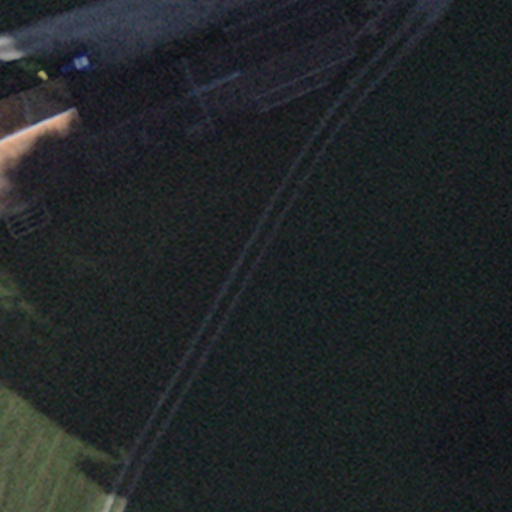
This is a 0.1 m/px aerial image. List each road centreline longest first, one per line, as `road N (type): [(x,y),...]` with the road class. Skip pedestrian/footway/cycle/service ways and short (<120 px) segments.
road 1 (track): [(431,0),(346,99),(210,320),(115,511)]
road 2 (residential): [(0,47),(144,0)]
